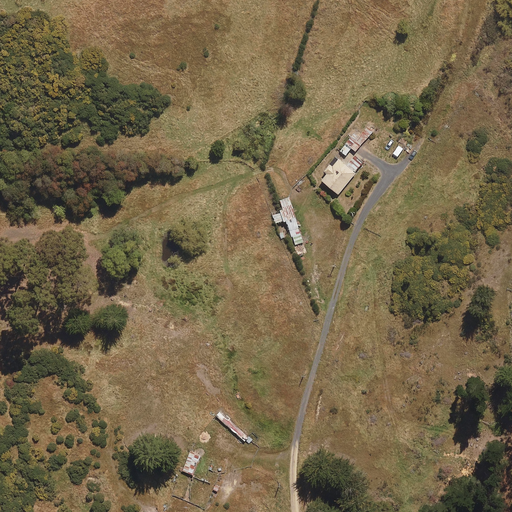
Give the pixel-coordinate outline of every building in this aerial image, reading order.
[(372,130),(366,125),(358,135),(354,131),(339,149),(345,154),(351,147),(356,150),(372,130)] [(403,148),(398,144),(392,153),(397,156),(403,148)] [(339,156),(332,165),(329,163),(323,169),(326,172),(321,178),(338,192),(361,164),(353,157),(348,163),(339,156)] [(287,219),(295,216),(288,196),(280,198),(287,219)] [(192,475),(199,454),(189,451),(182,472),(192,475)]
